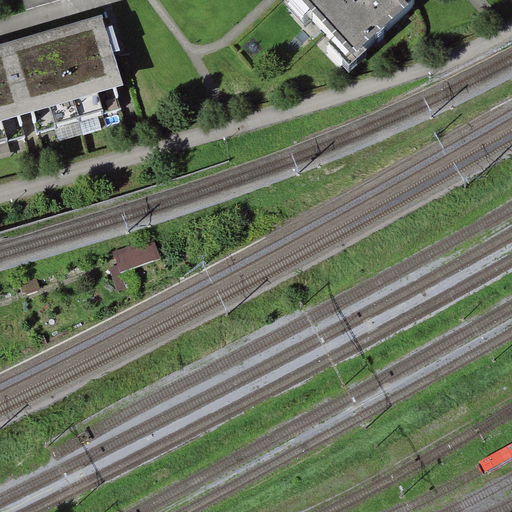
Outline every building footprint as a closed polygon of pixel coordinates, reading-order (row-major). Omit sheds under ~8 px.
[(63,0),(22,0),(26,11),(63,1),(63,0)] [(407,0),(300,0),(297,3),(350,65),(415,9),(407,0)] [(101,24),(13,49),(34,125),(120,100),(122,100),(101,24)] [(13,49),(0,52),(0,68),(17,129),(26,127),(34,125),(13,49)] [(0,68),(0,134),(17,129),(0,68)] [(156,261),(151,242),(117,250),(122,269),(156,261)]
